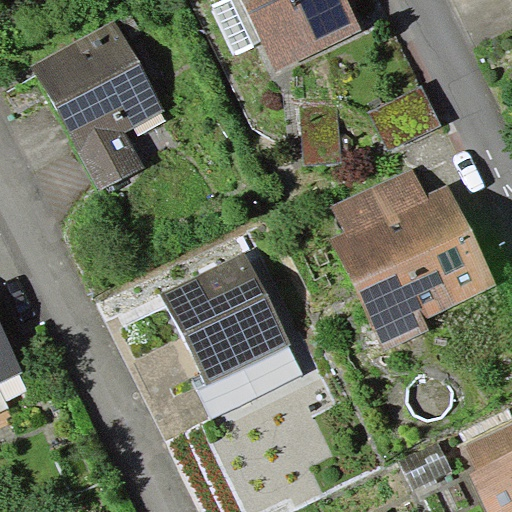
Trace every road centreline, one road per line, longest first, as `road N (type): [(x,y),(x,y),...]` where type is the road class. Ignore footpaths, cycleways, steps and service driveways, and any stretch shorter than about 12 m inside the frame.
road 1 (residential): [(171,511),(0,170)]
road 2 (residential): [(511,201),(414,0)]
